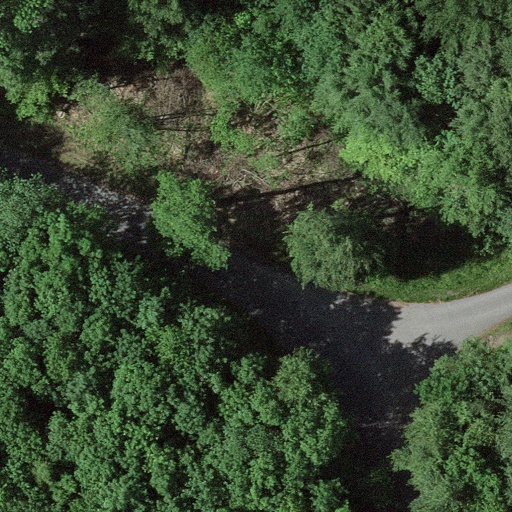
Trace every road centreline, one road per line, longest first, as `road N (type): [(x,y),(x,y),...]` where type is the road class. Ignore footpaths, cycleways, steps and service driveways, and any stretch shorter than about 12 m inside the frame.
road 1 (tertiary): [(391,511),(377,419),(335,337),(231,261),(0,158)]
road 2 (track): [(511,295),(358,369)]
